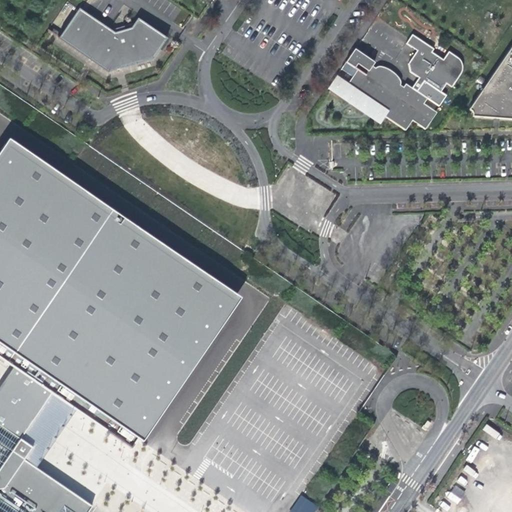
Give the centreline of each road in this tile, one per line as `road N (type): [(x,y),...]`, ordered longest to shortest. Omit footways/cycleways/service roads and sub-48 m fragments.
road 1 (residential): [(511,344),(394,511)]
road 2 (residential): [(511,190),(350,195)]
